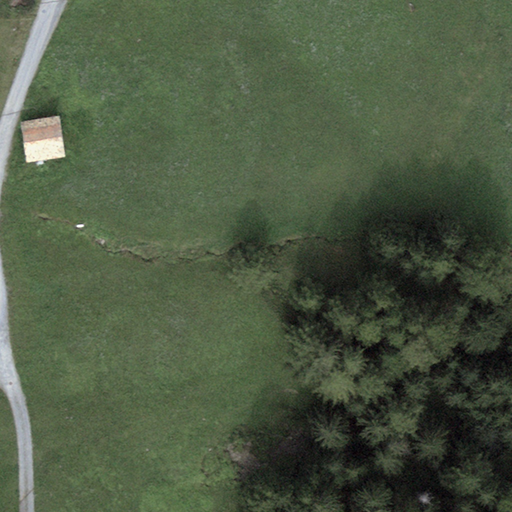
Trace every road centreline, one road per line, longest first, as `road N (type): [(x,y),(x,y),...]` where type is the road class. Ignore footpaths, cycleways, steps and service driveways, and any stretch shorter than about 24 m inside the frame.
road 1 (unclassified): [(48,0),(0,156)]
road 2 (track): [(0,364),(23,430),(27,511)]
